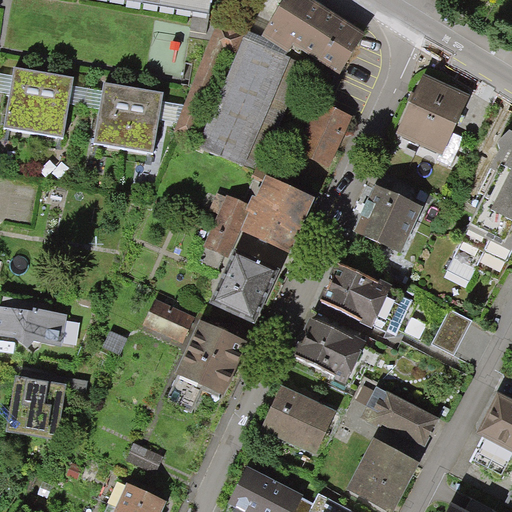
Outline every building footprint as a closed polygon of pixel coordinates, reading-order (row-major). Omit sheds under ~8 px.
[(134,0),(208,12),(209,0),(134,0)] [(340,75),(365,33),(310,0),(287,0),(265,37),(289,51),(292,46),(340,75)] [(175,130),(192,137),(225,55),(235,59),(199,150),(247,169),(289,61),(214,31),(175,130)] [(6,127),(65,137),(74,80),(50,76),(40,74),(15,70),(6,127)] [(419,147),(442,89),(422,81),(398,138),(419,147)] [(95,143),(154,154),(164,93),(139,89),(129,88),(105,84),(95,143)] [(442,89),(419,147),(442,156),(466,100),(442,89)] [(303,156),(329,166),(349,117),(322,106),(303,156)] [(511,134),(500,144),(503,152),(492,174),(496,176),(454,259),(476,269),(489,244),(511,253),(511,134)] [(231,257),(234,250),(242,232),(291,254),(315,198),(266,177),(252,209),(229,199),(208,247),(231,257)] [(352,237),(400,257),(420,211),(372,191),(352,237)] [(0,231),(33,236),(38,201),(0,194),(0,231)] [(234,250),(231,257),(209,302),(256,324),(281,272),(234,250)] [(317,307),(372,331),(389,292),(334,268),(317,307)] [(192,316),(157,301),(146,327),(181,342),(192,316)] [(0,339),(64,345),(66,315),(0,310),(0,339)] [(454,358),(473,322),(451,310),(432,346),(454,358)] [(178,375),(224,394),(247,338),(201,319),(178,375)] [(290,362),(348,386),(365,346),(307,322),(290,362)] [(8,437),(56,440),(64,386),(15,381),(8,437)] [(260,431),(314,457),(335,414),(281,388),(260,431)] [(420,451),(435,420),(378,392),(363,423),(420,451)] [(511,456),(511,405),(496,397),(477,435),(483,437),(471,460),(503,476),(511,456)] [(158,471),(165,457),(133,443),(127,458),(158,471)] [(342,497),(372,511),(393,511),(414,471),(367,448),(342,497)] [(295,511),(304,494),(248,466),(225,511),(295,511)] [(127,483),(114,511),(161,511),(167,501),(127,483)]
